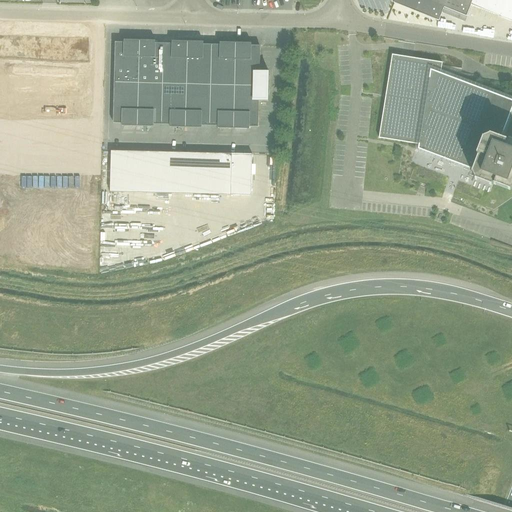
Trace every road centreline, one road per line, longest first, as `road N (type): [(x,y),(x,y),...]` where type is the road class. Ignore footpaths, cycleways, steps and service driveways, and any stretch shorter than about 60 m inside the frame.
road 1 (motorway): [(511,310),(439,291),(367,288),(301,303),(120,368),(0,367)]
road 2 (motorway): [(456,511),(0,391)]
road 3 (motorway): [(0,415),(374,511)]
road 4 (unclassified): [(189,19),(0,14)]
road 5 (unclassified): [(339,22),(511,50)]
road 6 (unclassified): [(339,22),(189,19)]
